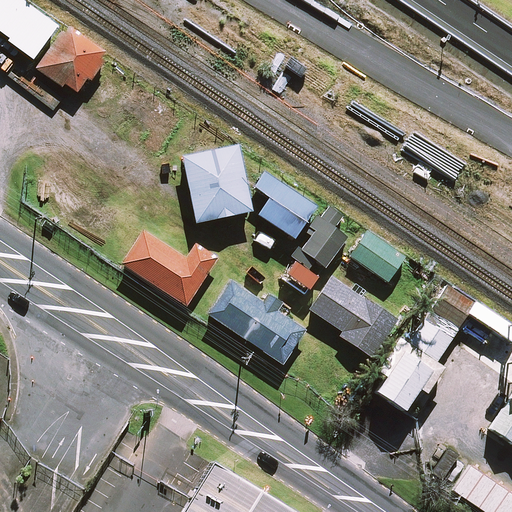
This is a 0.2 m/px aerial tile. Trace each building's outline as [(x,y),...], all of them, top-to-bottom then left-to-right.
[(37,164),(103,119),(122,135),(155,96),(125,71),(95,108),(81,87),(15,132),(37,164)] [(297,189),(194,154),(181,191),(285,225),(297,189)] [(124,209),(98,208),(98,252),(124,253),(124,209)] [(273,236),(248,221),(214,274),(229,283),(225,290),(247,304),(251,297),(281,316),(315,264),(297,252),(289,266),(264,250),(273,236)] [(145,231),(129,230),(127,260),(142,261),(145,231)] [(365,234),(348,259),(385,284),(402,259),(365,234)] [(215,292),(193,245),(157,262),(180,309),(215,292)] [(401,312),(341,271),(322,298),(382,340),(401,312)] [(455,333),(421,311),(400,344),(394,341),(373,375),(381,381),(371,397),(399,415),(414,392),(421,396),(438,369),(434,366),(455,333)] [(511,358),(509,357),(482,397),(511,416),(511,358)] [(296,511),(215,462),(184,511),(296,511)] [(511,511),(511,498),(467,468),(450,493),(477,511),(511,511)]
